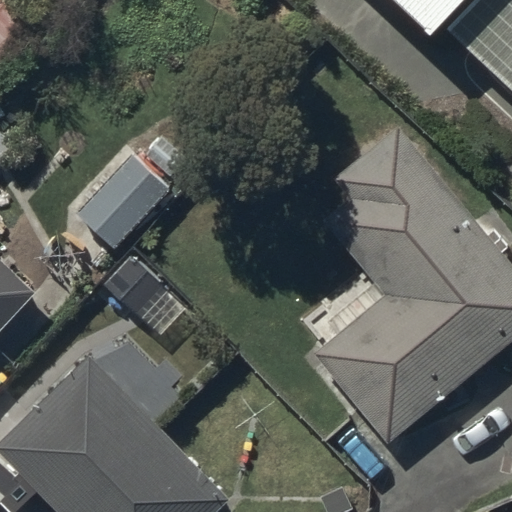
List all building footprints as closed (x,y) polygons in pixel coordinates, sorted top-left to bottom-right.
[(397,0),(442,41),(479,0),(397,0)] [(511,0),(482,0),(448,37),(511,97),(511,0)] [(0,63),(29,30),(0,4),(0,63)] [(511,348),(511,266),(400,133),(339,184),(356,204),(329,227),(391,302),(323,359),(395,445),(511,348)] [(172,192),(140,161),(84,220),(117,250),(172,192)] [(164,292),(128,257),(100,285),(109,294),(105,299),(117,310),(122,305),(137,319),(164,292)] [(0,340),(39,298),(0,261),(0,340)] [(60,511),(74,511),(160,429),(95,361),(1,452),(60,511)] [(227,511),(235,505),(160,429),(74,511),(227,511)] [(0,506),(21,485),(0,463),(0,506)]
